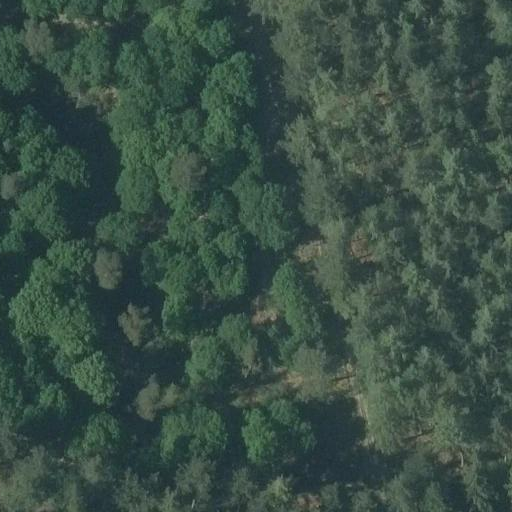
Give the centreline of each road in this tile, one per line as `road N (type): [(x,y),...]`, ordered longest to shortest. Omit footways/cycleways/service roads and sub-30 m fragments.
road 1 (track): [(248,0),(379,511)]
road 2 (track): [(0,447),(50,471),(164,497),(371,480)]
